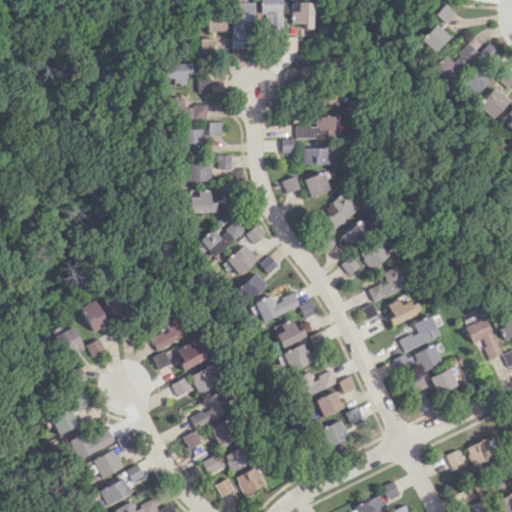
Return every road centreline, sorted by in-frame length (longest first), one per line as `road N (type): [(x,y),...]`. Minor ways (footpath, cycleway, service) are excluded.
road 1 (residential): [(436,511),(343,316),(264,202),(250,94)]
road 2 (residential): [(511,388),(275,511)]
road 3 (residential): [(205,511),(168,472),(120,385)]
